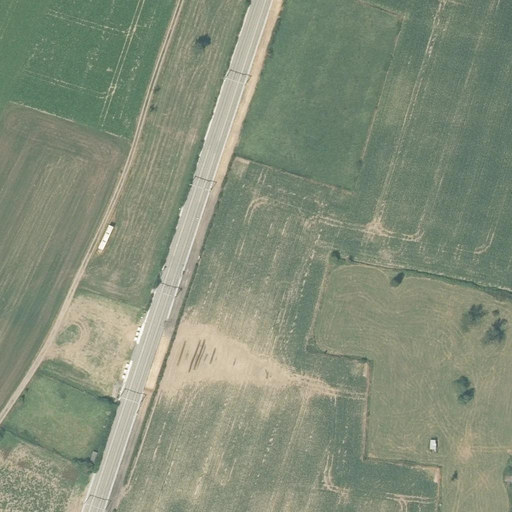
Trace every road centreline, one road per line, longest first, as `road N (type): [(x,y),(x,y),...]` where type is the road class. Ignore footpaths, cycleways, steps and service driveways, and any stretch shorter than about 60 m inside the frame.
road 1 (track): [(0,421),(44,351),(103,224),(180,0)]
road 2 (track): [(109,511),(226,156)]
